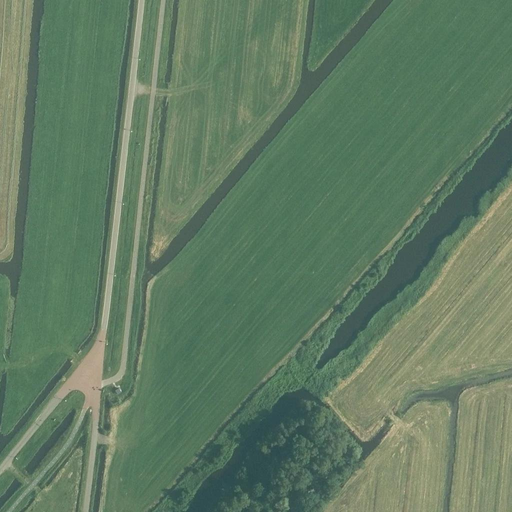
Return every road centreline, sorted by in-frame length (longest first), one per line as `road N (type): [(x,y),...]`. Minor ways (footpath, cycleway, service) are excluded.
road 1 (unclassified): [(97,363),(142,0)]
road 2 (unclassified): [(85,511),(97,363)]
road 3 (unclassified): [(0,471),(97,363)]
